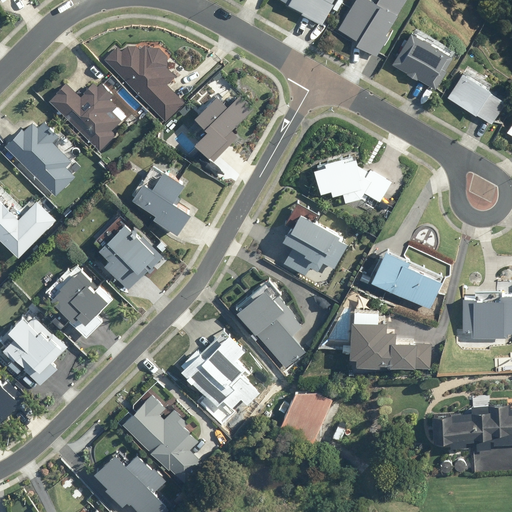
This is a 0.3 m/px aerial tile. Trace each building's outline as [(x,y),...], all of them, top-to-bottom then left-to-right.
[(281,0),(322,22),(334,0),(281,0)] [(385,29),(383,28),(395,0),(354,0),(342,27),(355,33),(353,38),(376,49),(385,29)] [(454,56),(411,31),(393,63),(436,87),(454,56)] [(117,35),(104,48),(164,111),(183,93),(165,75),(174,66),(165,57),(167,56),(167,46),(158,38),(147,37),(143,33),(139,38),(134,34),(126,33),(120,38),(117,35)] [(508,98),(464,72),(449,97),(492,123),(508,98)] [(68,76),(50,93),(99,143),(116,127),(111,122),(122,112),(112,102),(116,97),(108,89),(112,85),(100,73),(96,77),(92,73),(83,83),(84,84),(80,88),(68,76)] [(229,139),(226,136),(255,107),(231,82),(197,116),(209,129),(196,142),(212,157),(229,139)] [(66,166),(71,160),(53,142),(60,135),(45,121),(39,127),(33,122),(25,130),(22,128),(5,145),(57,195),(76,175),(66,166)] [(392,181),(360,164),(358,156),(315,167),(322,192),(332,189),(334,196),(343,194),(345,202),(362,197),(366,193),(382,201),(392,181)] [(133,197),(157,213),(154,216),(179,233),(192,212),(174,200),(186,183),(165,169),(153,187),(144,181),(133,197)] [(20,218),(0,199),(0,237),(20,257),(56,219),(37,200),(20,218)] [(296,239),(285,259),(306,271),(311,263),(318,267),(324,258),(335,264),(348,242),(337,235),(339,231),(300,207),(285,232),(296,239)] [(128,284),(163,250),(136,223),(135,225),(124,214),(98,240),(109,251),(104,256),(117,269),(115,272),(128,284)] [(444,275),(387,249),(373,279),(430,305),(444,275)] [(66,261),(73,267),(82,259),(75,252),(66,261)] [(81,261),(51,291),(72,312),(70,315),(86,332),(102,316),(96,309),(112,293),(81,261)] [(37,272),(43,279),(53,270),(47,263),(37,272)] [(268,278),(235,305),(286,367),(306,351),(293,334),(305,324),(268,278)] [(229,299),(239,286),(229,279),(220,292),(229,299)] [(508,336),(508,331),(511,331),(511,293),(502,293),(502,296),(463,296),(463,331),(472,331),(471,336),(508,336)] [(26,361),(23,363),(40,380),(58,362),(52,356),(67,341),(53,327),(51,329),(34,313),(30,317),(22,308),(9,322),(16,329),(3,341),(13,352),(15,350),(26,361)] [(386,314),(352,312),(350,349),(357,350),(356,357),(380,358),(380,356),(390,357),(390,359),(408,360),(408,364),(431,365),(433,339),(385,337),(386,314)] [(182,364),(187,368),(184,370),(199,385),(219,404),(225,399),(233,408),(242,398),(248,404),(261,391),(241,371),(246,367),(238,358),(247,349),(226,329),(202,352),(198,348),(182,364)] [(0,424),(27,397),(10,381),(6,385),(0,379),(0,424)] [(153,391),(124,420),(170,467),(171,464),(185,478),(204,460),(190,446),(199,437),(186,424),(189,420),(174,406),(165,415),(159,409),(166,404),(153,391)] [(325,417),(290,401),(284,415),(319,431),(325,417)] [(496,445),(511,443),(511,403),(474,406),(474,413),(435,415),(436,442),(453,441),(453,447),(468,446),(468,442),(478,442),(479,450),(493,449),(492,441),(496,441),(496,445)] [(225,414),(219,419),(232,433),(238,427),(225,414)] [(339,424),(334,436),(342,440),(347,428),(339,424)] [(153,487),(165,476),(138,447),(127,458),(116,446),(95,466),(108,480),(105,483),(122,501),(128,496),(143,511),(158,511),(168,502),(153,487)] [(456,468),(457,469),(460,471),(461,471),(462,471),(464,471),(465,470),(466,470),(467,469),(468,468),(468,467),(469,466),(469,464),(469,463),(469,462),(469,461),(468,460),(467,459),(466,458),(465,457),(464,456),(463,456),(462,456),(461,456),(459,456),(458,457),(457,457),(456,458),(455,459),(455,460),(454,461),(454,463),(454,464),(454,465),(455,466),(455,467),(456,468)] [(443,473),(444,474),(445,474),(447,474),(448,474),(449,473),(451,473),(452,472),(453,471),(453,469),(454,468),(454,467),(454,465),(454,464),(453,463),(452,462),(451,461),(450,460),(449,459),(448,459),(447,458),(445,458),(444,459),(443,459),(441,460),(440,461),(439,462),(439,463),(438,464),(438,466),(438,467),(438,468),(439,470),(439,471),(440,472),(441,473),(443,473)]
